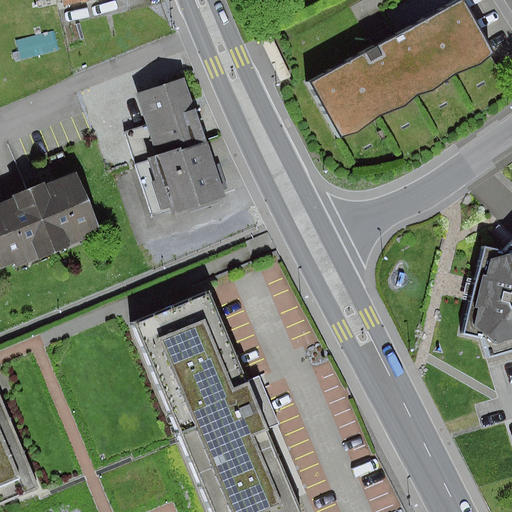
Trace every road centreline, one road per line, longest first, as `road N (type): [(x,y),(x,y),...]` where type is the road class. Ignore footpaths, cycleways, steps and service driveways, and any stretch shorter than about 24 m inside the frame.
road 1 (primary): [(455,511),(314,244)]
road 2 (primary): [(314,244),(198,0)]
road 3 (residential): [(511,134),(399,206),(314,244)]
